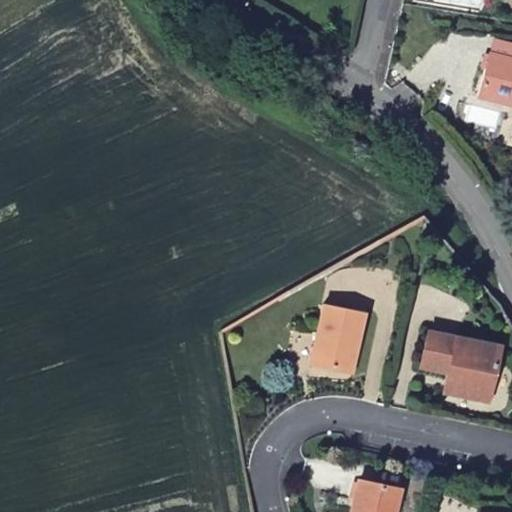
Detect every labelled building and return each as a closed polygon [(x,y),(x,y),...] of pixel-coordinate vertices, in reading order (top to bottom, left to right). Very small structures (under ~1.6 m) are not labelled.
[(511,55),(489,50),(478,93),(511,101),(511,55)] [(353,366),(367,305),(325,296),(312,356),(353,366)] [(451,371),(448,387),(482,394),(494,339),(423,324),(416,359),(443,365),(442,369),(451,371)] [(448,387),(451,371),(442,369),(439,385),(448,387)] [(389,511),(396,484),(355,475),(345,511),(389,511)]
